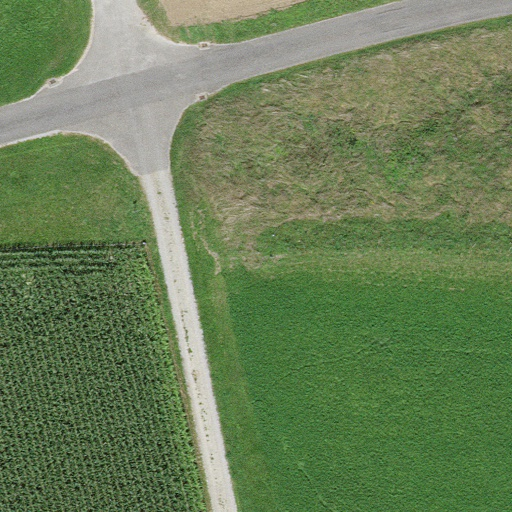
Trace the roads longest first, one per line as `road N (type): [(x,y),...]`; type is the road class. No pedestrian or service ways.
road 1 (track): [(229,511),(119,0)]
road 2 (unclassified): [(496,0),(0,132)]
